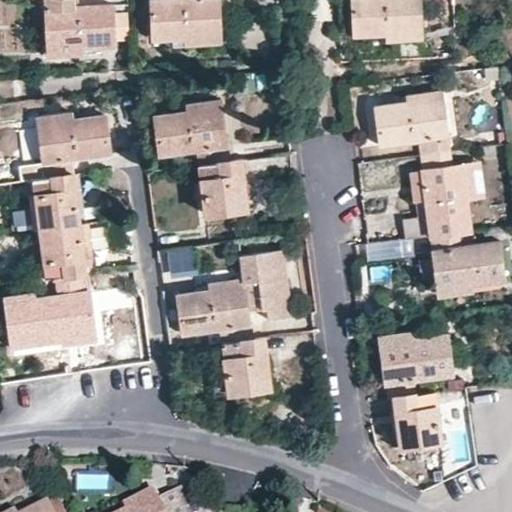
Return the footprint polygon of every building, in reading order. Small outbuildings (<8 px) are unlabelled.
[(79,6),(79,0),(50,0),(52,57),(101,55),(100,45),(120,44),(118,5),(79,6)] [(163,0),(153,0),(155,49),(160,49),(192,48),(192,54),(219,53),(216,0),(163,0)] [(355,0),(356,15),(358,38),(382,37),(390,37),(390,33),(419,32),(423,32),(421,0),(355,0)] [(419,32),(390,33),(390,37),(391,43),(424,41),(423,32),(419,32)] [(449,137),(443,92),(411,97),(412,107),(378,112),(382,146),(421,142),(423,156),(423,157),(453,153),(453,152),(451,137),(449,137)] [(228,146),(223,101),(190,106),(191,111),(157,115),(163,154),(198,150),(200,165),(230,162),(228,146)] [(107,116),(73,120),(73,123),(38,127),(46,178),(74,175),(72,159),(112,154),(107,116)] [(455,168),(453,153),(423,157),(425,171),(434,237),(460,234),(472,232),(467,198),(464,199),(460,169),(455,168)] [(230,162),(200,165),(200,166),(206,215),(248,210),(242,160),(230,162)] [(429,200),(425,171),(415,172),(419,202),(429,200)] [(80,224),(74,176),(74,175),(33,180),(40,229),(80,224)] [(87,272),(80,225),(80,224),(40,229),(40,230),(46,277),(87,272)] [(460,234),(434,237),(442,300),(476,296),(475,287),(504,284),(499,243),(462,247),(460,234)] [(365,254),(419,251),(418,235),(364,238),(365,254)] [(165,244),(169,272),(196,268),(192,241),(165,244)] [(244,257),(248,288),(252,313),(273,310),(275,322),(291,320),(281,251),(244,257)] [(388,263),(369,265),(370,280),(390,278),(388,263)] [(94,331),(87,272),(46,277),(40,279),(42,291),(9,296),(16,345),(68,339),(68,334),(94,331)] [(252,313),(248,288),(215,292),(214,291),(179,296),(184,333),(209,330),(211,345),(235,342),(257,339),(256,328),(252,326),(252,313)] [(415,340),(414,334),(379,338),(386,397),(393,397),(414,394),(412,381),(449,376),(445,337),(415,340)] [(235,342),(219,345),(220,357),(226,357),(231,396),(272,392),(270,372),(266,338),(257,339),(235,342)] [(436,424),(433,392),(414,394),(393,397),(394,413),(388,413),(392,447),(438,442),(436,424)] [(195,511),(184,489),(158,502),(151,488),(121,503),(123,506),(111,511),(195,511)] [(52,511),(46,499),(20,511),(52,511)]
